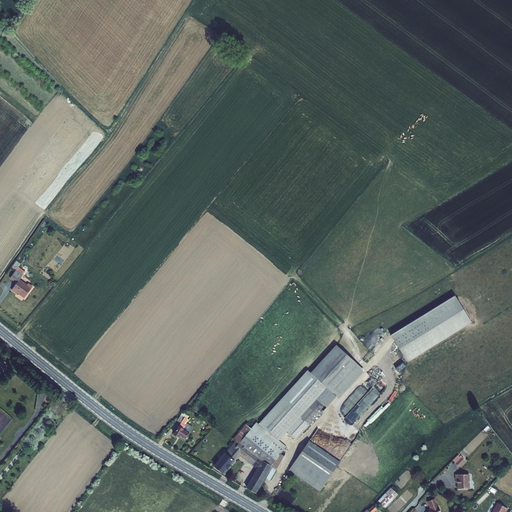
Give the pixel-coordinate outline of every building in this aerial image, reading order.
[(22,277),(15,272),(9,280),(16,285),(11,292),(16,295),(17,294),(24,299),(32,289),(27,286),(26,287),(19,282),(22,277)] [(455,296),(392,335),(408,361),(471,322),(455,296)] [(256,424),(248,433),(277,458),(279,456),(284,449),(277,442),(279,440),(286,433),(296,442),(325,410),(316,401),(326,390),(336,399),(362,372),(337,349),(311,376),(308,373),(261,423),(258,426),(256,424)] [(336,399),(338,402),(364,375),(362,372),(336,399)] [(187,420),(188,419),(185,417),(181,415),(177,423),(180,425),(173,436),(174,438),(176,439),(178,439),(183,442),(188,435),(181,430),(187,420)] [(189,422),(187,420),(181,430),(188,435),(189,434),(189,433),(184,430),(189,422)] [(236,441),(213,468),(222,475),(238,455),(257,471),(245,489),(254,495),(264,479),(277,458),(248,433),(239,444),(236,441)] [(279,440),(277,442),(284,449),(287,446),(279,440)] [(308,443),(287,473),(318,495),(339,465),(308,443)] [(277,458),(264,479),(268,482),(283,458),(279,456),(277,458)] [(469,490),(468,475),(455,476),(456,481),(457,481),(458,490),(469,490)] [(397,495),(391,488),(378,501),(381,504),(385,508),(397,495)] [(435,498),(428,501),(431,508),(430,509),(427,511),(440,511),(438,505),(435,498)] [(498,503),(492,511),(505,511),(508,509),(498,503)]
